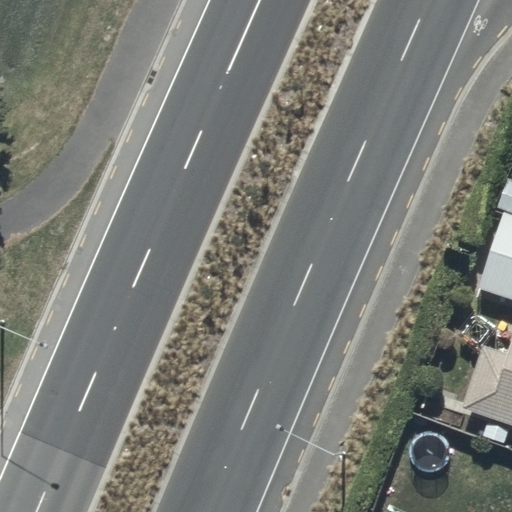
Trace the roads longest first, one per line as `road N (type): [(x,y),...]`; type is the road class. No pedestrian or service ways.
road 1 (trunk): [(427,0),(207,511)]
road 2 (trunk): [(46,511),(265,0)]
